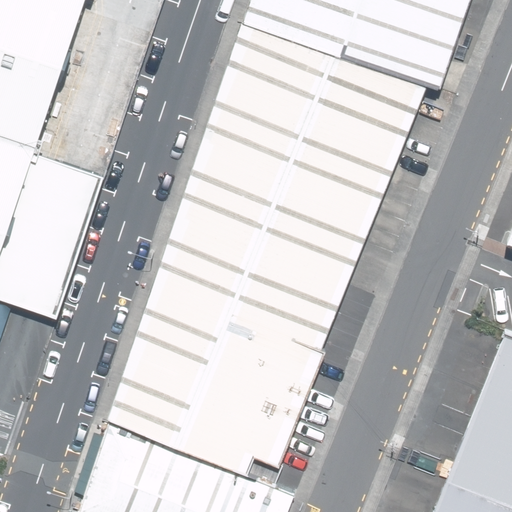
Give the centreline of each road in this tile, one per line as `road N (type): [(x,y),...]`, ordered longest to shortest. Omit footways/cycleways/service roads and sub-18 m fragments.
road 1 (unclassified): [(200,0),(22,511)]
road 2 (unclassified): [(335,511),(511,69)]
